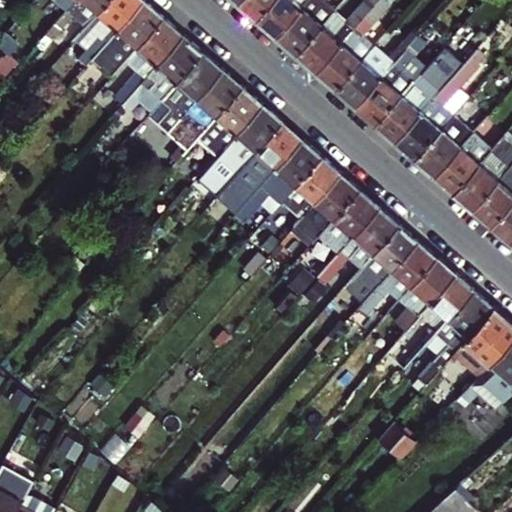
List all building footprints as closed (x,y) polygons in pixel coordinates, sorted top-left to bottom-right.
[(75,0),(68,8),(88,24),(108,0),(75,0)] [(93,58),(142,0),(108,0),(88,24),(75,39),(86,49),(79,57),(87,64),(93,58)] [(164,15),(146,0),(142,0),(93,58),(113,74),(127,58),(164,15)] [(242,0),(240,3),(259,19),(274,0),(242,0)] [(274,0),(259,19),(279,36),(310,0),(274,0)] [(321,0),(310,0),(279,36),(299,54),(325,25),(313,14),(318,7),(323,2),(321,0)] [(299,54),(318,71),(369,12),(380,0),(366,0),(347,22),(336,35),(325,25),(299,54)] [(380,0),(369,12),(377,19),(379,21),(392,6),(385,0),(380,0)] [(325,25),(331,18),(318,7),(313,14),(325,25)] [(337,87),(363,58),(352,48),(360,38),(377,19),(369,12),(318,71),(337,87)] [(331,18),(325,25),(336,35),(347,22),(336,12),(331,18)] [(116,93),(124,100),(183,32),(164,15),(127,58),(138,68),(116,93)] [(204,50),(183,32),(124,100),(133,108),(144,94),(156,105),(167,93),(204,50)] [(427,41),(419,35),(408,47),(394,63),(402,70),(427,41)] [(363,58),(372,48),(360,38),(352,48),(363,58)] [(372,48),(363,58),(337,87),(357,105),(394,63),(374,45),(372,48)] [(204,50),(167,93),(156,105),(150,112),(170,130),(187,110),(224,68),(204,50)] [(377,122),(397,140),(449,80),(430,62),(414,80),(402,93),(377,122)] [(377,122),(402,93),(392,84),(403,71),(402,70),(394,63),(357,105),(377,122)] [(449,80),(397,140),(417,157),(443,128),(430,116),(445,100),(470,72),(462,65),(449,80)] [(224,68),(187,110),(170,130),(189,147),(206,127),(218,113),(243,84),(224,68)] [(402,93),(414,80),(403,71),(392,84),(402,93)] [(243,84),(218,113),(206,127),(189,147),(209,164),(226,145),(264,102),(243,84)] [(455,114),(457,112),(445,100),(430,116),(443,128),(455,114)] [(284,119),(264,102),(226,145),(235,153),(248,138),(259,148),(284,119)] [(466,123),(455,114),(443,128),(453,137),(466,123)] [(489,115),(475,131),(474,133),(479,137),(494,120),(489,115)] [(265,179),(303,136),(284,119),(259,148),(270,157),(257,172),(265,179)] [(417,157),(437,174),(468,140),(474,133),(475,131),(466,123),(453,137),(443,128),(417,157)] [(456,191),(475,207),(511,165),(511,141),(505,135),(482,162),(456,191)] [(323,154),(303,136),(265,179),(263,181),(274,190),(266,199),(276,207),(283,199),(297,183),(323,154)] [(456,191),(482,162),(467,149),(472,143),(468,140),(437,174),(456,191)] [(341,170),(323,154),(297,183),(283,199),(293,207),(285,217),(294,225),(300,218),(303,215),(341,170)] [(494,224),(511,203),(511,165),(475,207),(494,224)] [(360,186),(341,170),(303,215),(300,218),(294,225),(290,230),(308,246),(319,234),(322,231),(360,186)] [(342,247),(380,203),(360,186),(322,231),(319,234),(339,251),(342,247)] [(400,221),(380,203),(342,247),(352,255),(364,242),(374,251),(400,221)] [(511,239),(511,203),(494,224),(511,239)] [(389,271),(418,237),(400,221),(374,251),(357,270),(375,287),(389,271)] [(438,254),(418,237),(389,271),(394,276),(398,272),(412,284),(438,254)] [(438,254),(412,284),(426,297),(422,302),(426,306),(456,270),(438,254)] [(316,301),(325,284),(300,270),(291,288),(316,301)] [(475,287),(456,270),(426,306),(421,312),(439,328),(449,317),(475,287)] [(475,287),(449,317),(461,327),(450,339),(458,347),(495,304),(475,287)] [(478,375),(511,336),(511,318),(495,304),(458,347),(453,352),(478,375)] [(498,405),(511,392),(511,336),(478,375),(471,382),(498,405)] [(401,454),(446,408),(423,388),(380,437),(401,454)] [(0,511),(14,511),(22,498),(27,490),(7,479),(3,486),(0,484),(0,511)] [(54,511),(58,506),(27,490),(22,498),(14,511),(54,511)] [(436,507),(440,511),(459,511),(446,498),(436,507)]
